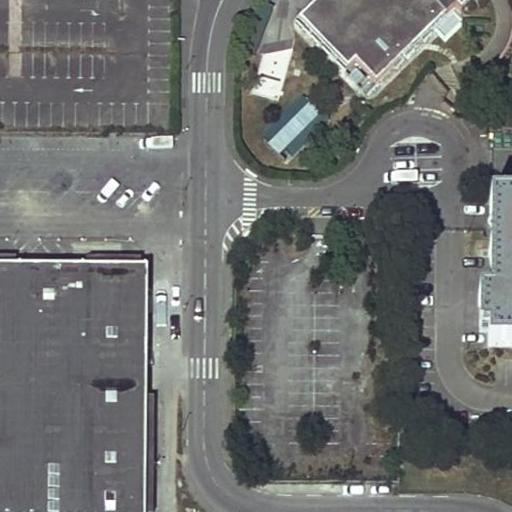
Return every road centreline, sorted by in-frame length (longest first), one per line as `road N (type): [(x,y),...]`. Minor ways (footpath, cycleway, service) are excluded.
road 1 (residential): [(207,201),(204,451),(223,489),(286,509),(479,511)]
road 2 (residential): [(207,201),(359,196),(403,178),(414,161)]
road 3 (residential): [(218,1),(207,82),(207,201)]
